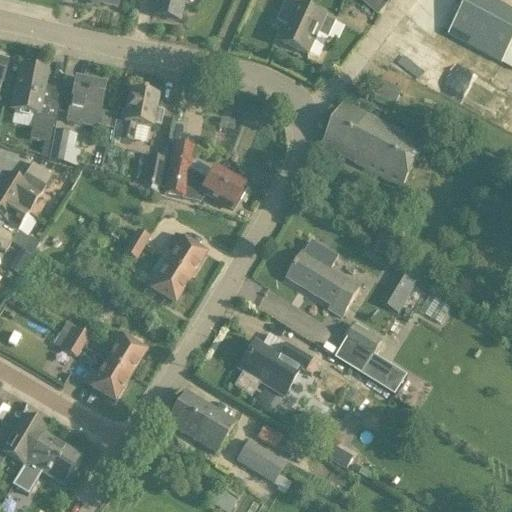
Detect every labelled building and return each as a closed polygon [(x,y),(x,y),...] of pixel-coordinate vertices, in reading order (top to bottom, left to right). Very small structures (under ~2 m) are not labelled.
[(118,0),(76,0),(116,9),(118,0)] [(155,0),(151,18),(178,24),(184,0),(155,0)] [(511,5),(501,0),(471,0),(445,49),(464,60),(472,45),(511,66),(511,5)] [(280,44),(308,57),(318,34),(327,39),(334,23),(325,19),(288,1),(278,23),(288,27),(280,44)] [(34,118),(30,141),(51,145),(61,94),(48,91),(47,93),(42,92),(46,74),(20,69),(15,95),(13,94),(9,113),(34,118)] [(114,122),(98,119),(104,87),(74,81),(66,123),(96,129),(96,127),(112,130),(114,122)] [(402,92),(379,82),(372,98),(395,108),(402,92)] [(160,114),(154,113),(157,98),(128,92),(124,110),(120,112),(118,120),(122,124),(121,125),(122,125),(119,142),(130,144),(134,128),(150,131),(151,127),(158,128),(160,114)] [(344,105),(322,148),(402,189),(424,145),(344,105)] [(71,154),(74,139),(54,135),(49,162),(75,167),(78,155),(71,154)] [(243,187),(213,170),(207,182),(189,172),(193,150),(173,146),(163,196),(199,202),(203,195),(230,211),(236,200),(239,201),(245,191),(242,189),(243,187)] [(142,187),(141,191),(157,198),(159,190),(165,162),(147,159),(142,187)] [(1,175),(0,176),(0,198),(28,216),(44,188),(25,176),(18,186),(1,175)] [(398,194),(369,252),(393,264),(403,246),(412,250),(417,239),(409,234),(422,206),(398,194)] [(0,238),(10,245),(11,244),(28,216),(0,198),(0,238)] [(121,222),(110,215),(104,226),(114,232),(121,222)] [(136,233),(129,244),(142,252),(149,241),(136,233)] [(175,252),(166,267),(189,281),(205,255),(175,237),(168,248),(175,252)] [(0,251),(4,254),(8,248),(10,245),(0,238),(0,251)] [(39,245),(30,240),(23,251),(32,256),(39,245)] [(136,263),(142,252),(129,244),(123,255),(136,263)] [(337,259),(312,244),(304,256),(303,255),(287,281),(331,308),(330,311),(329,311),(328,312),(341,320),(360,289),(330,272),(337,259)] [(18,255),(14,262),(24,268),(29,258),(19,252),(18,255)] [(174,306),(189,281),(166,267),(158,280),(151,276),(144,287),(174,306)] [(406,312),(419,275),(401,269),(388,306),(406,312)] [(66,324),(60,335),(82,349),(89,338),(66,324)] [(406,379),(373,357),(381,344),(355,328),(335,360),(394,397),(406,379)] [(114,350),(105,364),(129,379),(145,353),(114,334),(107,346),(114,350)] [(75,360),(82,349),(60,335),(53,346),(75,360)] [(310,361),(286,346),(278,358),(254,343),(244,359),(247,361),(240,372),(242,373),(233,388),(250,398),(259,383),(283,398),(299,371),(303,373),(310,361)] [(114,404),(129,379),(105,364),(97,377),(90,373),(83,385),(114,404)] [(166,425),(215,455),(235,424),(185,393),(166,425)] [(22,469),(24,466),(24,465),(42,435),(43,435),(45,432),(22,418),(9,440),(0,434),(0,465),(4,458),(22,469)] [(282,438),(264,428),(257,440),(274,451),(275,449),(292,459),(298,449),(281,439),(282,438)] [(24,465),(24,466),(61,488),(79,458),(43,435),(42,435),(24,465)] [(236,463),(272,485),(284,466),(248,443),(236,463)] [(344,455),(338,465),(347,470),(352,460),(344,455)] [(229,511),(235,503),(219,493),(211,506),(221,511),(229,511)]
